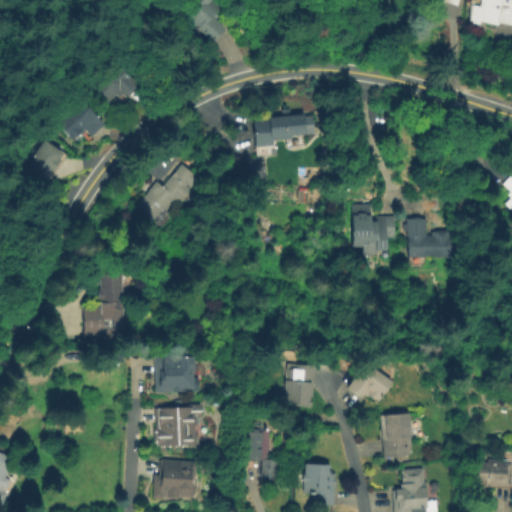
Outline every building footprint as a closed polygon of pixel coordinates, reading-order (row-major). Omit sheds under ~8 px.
[(221,0),(227,5),(216,16),(228,28),(215,42),(200,28),(201,27),(186,13),(193,6),(193,2),(195,0),(221,0)] [(479,0),(503,0),(503,2),(511,4),(511,25),(485,18),(482,31),(467,28),(473,6),(478,7),(479,0)] [(97,98),(122,73),(139,90),(113,115),(97,98)] [(74,146),(58,128),(83,105),(104,129),(93,139),(88,134),(74,146)] [(278,108),(286,107),(287,113),(299,112),(300,114),(304,114),(308,114),(309,114),(311,132),(301,133),(288,134),(288,137),(269,139),(269,144),(252,146),(251,134),(249,120),(265,117),(266,117),(278,114),(278,108)] [(24,176),(44,145),(65,159),(44,190),(24,176)] [(197,178),(187,189),(185,187),(166,208),(163,206),(153,217),(136,203),(147,190),(147,189),(155,180),(161,185),(180,163),(197,178)] [(511,172),(511,209),(504,202),(510,196),(507,193),(510,190),(502,183),(511,172)] [(370,203),(370,224),(374,224),(374,217),(393,217),(393,239),(385,239),(385,254),(374,254),(374,257),(362,257),(362,254),(361,254),(361,251),(350,251),(350,203),(370,203)] [(428,216),(428,233),(434,233),(434,230),(453,230),(453,256),(409,256),(409,217),(428,216)] [(124,271),(123,312),(127,312),(127,321),(123,321),(123,330),(115,328),(116,339),(102,337),(102,333),(84,335),(83,319),(86,304),(101,304),(102,273),(124,271)] [(155,390),(153,353),(191,351),(193,387),(155,390)] [(386,384),(377,395),(362,388),(360,391),(347,382),(364,357),(389,376),(390,379),(387,383),(386,384)] [(315,362),(311,403),(283,400),(287,359),(315,362)] [(157,443),(153,407),(192,403),(196,439),(157,443)] [(412,452),(385,455),(381,411),(394,407),(409,407),(412,452)] [(261,421),(261,427),(269,427),(268,456),(278,457),(277,477),(261,477),(261,471),(258,471),(259,457),(247,456),(249,425),(253,426),(253,418),(256,418),(256,421),(261,421)] [(0,451),(11,456),(4,476),(9,478),(0,501),(0,451)] [(334,469),(333,502),(319,501),(319,491),(301,489),(301,479),(297,472),(302,458),(314,456),(327,458),(327,468),(334,469)] [(194,467),(194,474),(190,474),(189,484),(192,484),(191,497),(161,495),(160,499),(150,499),(151,474),(157,474),(158,459),(194,461),(194,467)] [(509,460),(509,464),(511,464),(511,485),(474,483),(474,470),(476,461),(490,463),(489,459),(509,460)] [(428,511),(416,511),(393,511),(393,486),(401,486),(401,467),(424,465),(428,511)]
